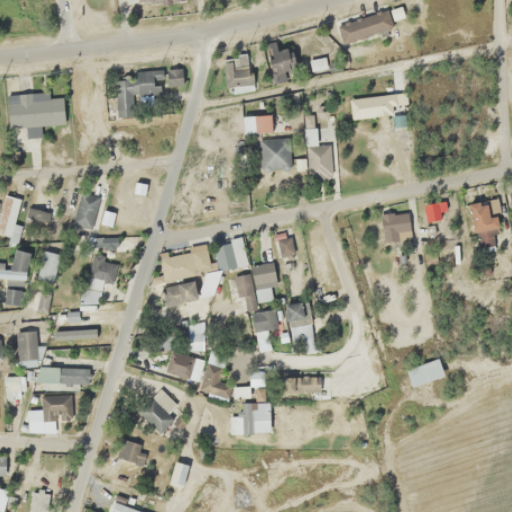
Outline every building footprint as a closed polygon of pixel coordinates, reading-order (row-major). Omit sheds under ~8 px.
[(336,23),(341,42),(390,30),(385,11),(336,23)] [(272,73),(294,67),(289,47),(266,54),(272,73)] [(252,91),(251,67),(238,68),(238,58),(223,58),(225,92),(252,91)] [(166,86),(183,86),(183,68),(166,68),(166,86)] [(114,77),(115,116),(131,116),(131,95),(160,94),(159,69),(134,70),(134,77),(114,77)] [(7,93),(8,133),(23,133),(23,137),(39,137),(38,125),(62,124),(61,91),(7,93)] [(242,115),(242,135),(270,135),(270,115),(242,115)] [(259,171),(289,170),(288,138),(258,139),(259,171)] [(329,177),(329,144),(308,144),(309,177),(329,177)] [(90,229),(98,196),(79,192),(71,224),(90,229)] [(22,199),(3,195),(0,207),(0,235),(12,239),(22,199)] [(494,201),(472,201),(472,248),(494,248),(494,201)] [(408,239),(406,211),(379,213),(381,241),(408,239)] [(212,243),(215,271),(246,268),(242,240),(212,243)] [(194,275),(192,265),(205,262),(202,249),(158,259),(163,282),(194,275)] [(27,251),(10,250),(9,262),(0,261),(0,279),(24,282),(27,251)] [(51,283),(59,254),(42,250),(34,279),(51,283)] [(117,263),(91,256),(78,300),(97,306),(101,292),(108,294),(117,263)] [(248,267),(250,272),(232,276),(236,297),(243,295),(246,308),(256,306),(255,301),(276,297),(268,262),(248,267)] [(164,306),(196,298),(192,280),(160,288),(164,306)] [(18,305),(20,290),(5,288),(3,302),(18,305)] [(35,308),(42,311),(47,299),(40,296),(35,308)] [(284,304),(290,340),(296,339),(299,353),(312,351),(304,301),(284,304)] [(273,309),(251,312),(256,351),(269,349),(266,328),(275,327),(273,309)] [(35,331),(16,331),(16,364),(35,364),(35,331)] [(202,332),(184,331),(183,351),(168,351),(167,376),(200,378),(200,353),(201,353),(202,332)] [(207,362),(220,366),(223,355),(210,351),(207,362)] [(443,376),(437,357),(404,367),(410,386),(443,376)] [(87,367),(36,366),(36,385),(86,386),(87,367)] [(318,393),(318,376),(281,376),(281,393),(318,393)] [(40,395),(40,420),(69,420),(69,395),(40,395)] [(159,432),(172,419),(150,398),(137,411),(159,432)] [(269,401),(249,401),(249,432),(269,432),(269,401)] [(136,444),(121,439),(115,457),(130,461),(136,444)] [(138,511),(139,510),(112,501),(107,511),(138,511)]
